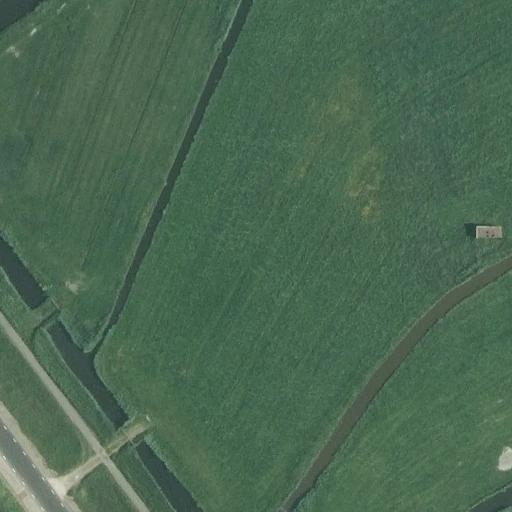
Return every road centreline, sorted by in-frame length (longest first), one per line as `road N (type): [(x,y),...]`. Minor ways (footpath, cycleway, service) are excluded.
road 1 (track): [(359,511),(455,388)]
road 2 (track): [(46,498),(144,425)]
